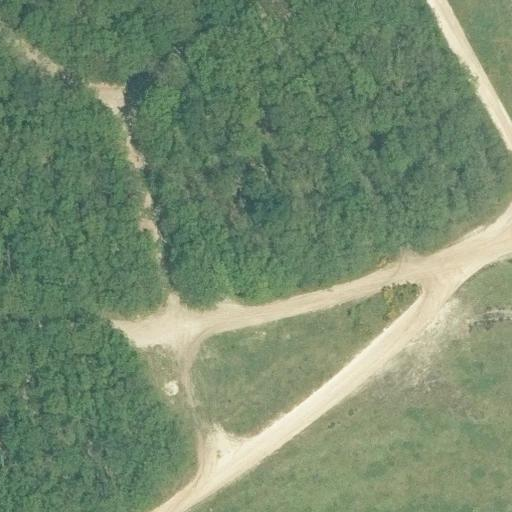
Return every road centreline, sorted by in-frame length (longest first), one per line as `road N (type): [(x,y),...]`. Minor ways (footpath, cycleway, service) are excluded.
road 1 (track): [(511,239),(223,323),(129,334),(0,331)]
road 2 (track): [(230,469),(193,409),(174,290),(116,117),(0,41)]
road 3 (track): [(168,511),(383,350),(465,258)]
road 4 (track): [(245,0),(414,272)]
road 5 (track): [(116,117),(171,71),(295,0)]
road 6 (track): [(435,0),(511,145)]
